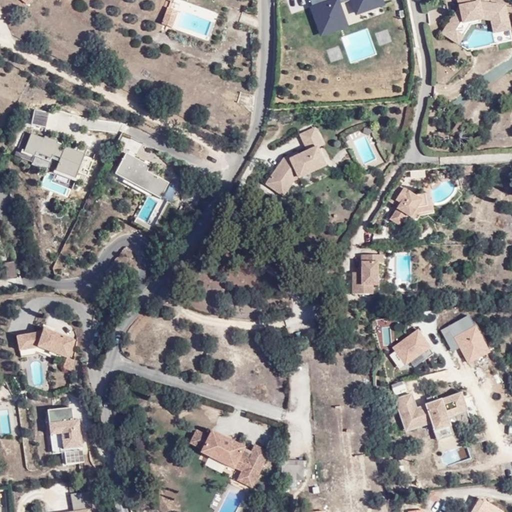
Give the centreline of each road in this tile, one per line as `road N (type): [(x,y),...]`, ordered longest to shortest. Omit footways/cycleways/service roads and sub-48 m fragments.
road 1 (residential): [(241,159),(0,37)]
road 2 (unknown): [(141,304),(145,259),(137,242),(119,241),(80,280),(34,280),(0,203)]
road 3 (residential): [(111,358),(121,325),(162,283),(241,159)]
road 4 (unknown): [(362,265),(383,195),(410,152),(511,157)]
road 5 (residential): [(111,358),(303,420)]
road 6 (unknown): [(162,283),(172,299),(207,320),(271,323),(312,310)]
road 7 (residential): [(241,159),(255,136),(265,0)]
road 8 (residential): [(123,511),(104,398),(111,358)]
road 9 (residential): [(412,0),(423,60),(410,152)]
road 10 (unknown): [(511,451),(460,380),(398,385)]
